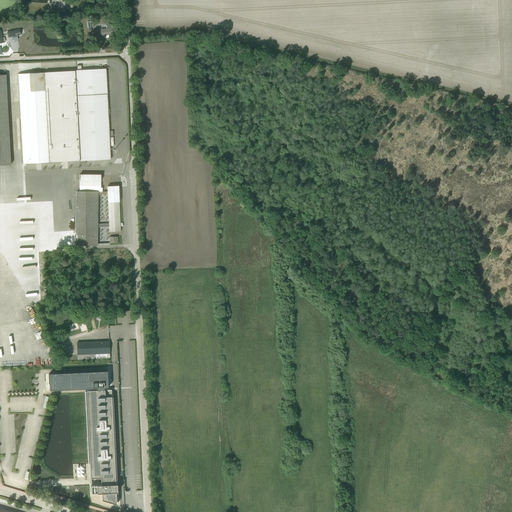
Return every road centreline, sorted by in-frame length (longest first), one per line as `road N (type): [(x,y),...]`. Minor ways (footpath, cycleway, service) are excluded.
road 1 (unclassified): [(148,511),(128,54)]
road 2 (unknown): [(140,330),(112,332),(121,502),(147,501)]
road 3 (unclassified): [(0,60),(128,54)]
